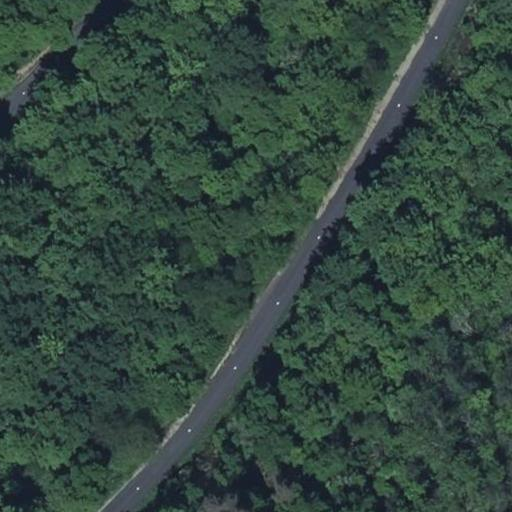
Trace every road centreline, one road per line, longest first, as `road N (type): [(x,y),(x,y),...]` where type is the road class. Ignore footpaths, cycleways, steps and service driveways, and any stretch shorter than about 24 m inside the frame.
road 1 (secondary): [(96,511),(185,424),(453,0)]
road 2 (secondary): [(93,0),(0,92)]
